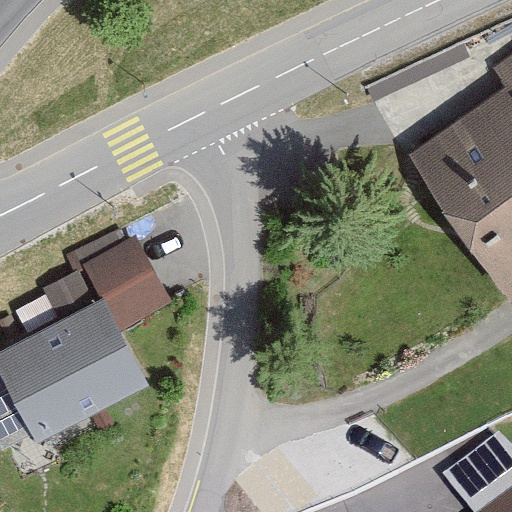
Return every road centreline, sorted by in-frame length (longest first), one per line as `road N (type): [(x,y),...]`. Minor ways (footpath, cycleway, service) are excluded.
road 1 (unclassified): [(204,111),(241,211),(245,262),(232,424),(209,511)]
road 2 (tertiary): [(204,111),(442,0)]
road 3 (tertiary): [(0,212),(204,111)]
